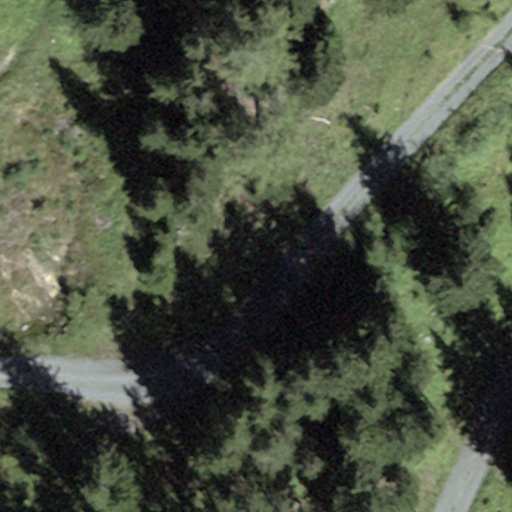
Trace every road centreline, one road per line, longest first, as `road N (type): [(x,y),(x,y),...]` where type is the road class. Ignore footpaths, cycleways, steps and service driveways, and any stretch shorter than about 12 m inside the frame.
road 1 (track): [(0,383),(177,380),(511,27)]
road 2 (track): [(511,389),(449,511)]
